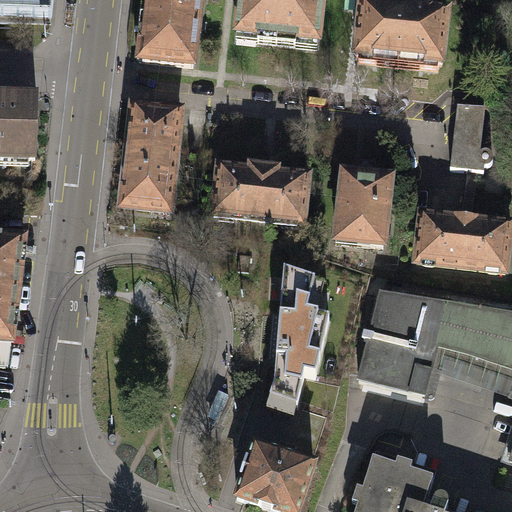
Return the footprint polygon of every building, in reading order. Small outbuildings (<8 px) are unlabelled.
[(52,0),(0,0),(0,17),(50,19),(52,0)] [(200,0),(150,0),(145,42),(139,41),(137,60),(143,61),(142,63),(193,69),(200,0)] [(323,0),(240,0),(236,36),(258,38),(257,44),(296,48),(296,42),(318,45),(323,0)] [(442,67),(447,17),(362,7),(356,57),(359,58),(358,64),(377,66),(378,60),(420,65),(420,70),(438,72),(439,67),(442,67)] [(0,159),(35,161),(36,101),(0,99),(0,159)] [(133,109),(128,151),(177,157),(181,114),(133,109)] [(485,112),(457,109),(450,171),(467,173),(477,174),(483,175),(484,169),(488,169),(491,166),(493,163),(492,159),(490,156),(486,154),(480,154),(485,112)] [(128,151),(122,208),(170,214),(177,157),(128,151)] [(249,173),(219,170),(214,218),(303,227),(308,179),(279,176),(279,172),(249,169),(249,173)] [(472,223),(477,174),(467,173),(462,222),(472,223)] [(391,183),(343,177),(336,238),(358,241),(357,247),(384,250),(391,183)] [(462,222),(422,217),(417,265),(505,275),(511,227),(472,223),(462,222)] [(0,368),(6,369),(12,341),(23,244),(0,241),(0,368)] [(249,274),(251,258),(240,257),(238,273),(249,274)] [(308,316),(315,284),(284,274),(275,387),(270,401),(297,410),(305,378),(316,380),(329,322),(308,316)] [(438,350),(463,357),(511,372),(511,462),(511,465),(511,464),(511,317),(381,296),(359,383),(425,400),(438,350)] [(438,350),(425,400),(434,403),(441,377),(511,400),(511,430),(502,462),(511,465),(511,462),(511,372),(463,357),(438,350)] [(210,419),(217,423),(224,408),(216,405),(210,419)] [(270,511),(299,511),(315,468),(254,448),(249,464),(246,463),(241,480),(243,481),(237,501),(270,511)] [(447,511),(448,511),(448,510),(449,506),(447,502),(444,500),(440,500),(436,502),(434,505),(431,511),(423,511),(434,483),(373,463),(356,511),(447,511)]
